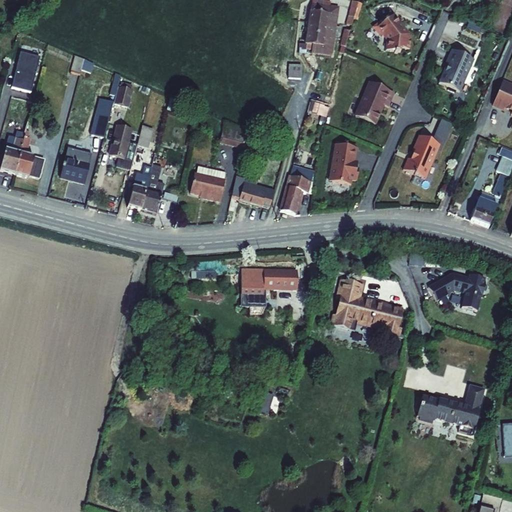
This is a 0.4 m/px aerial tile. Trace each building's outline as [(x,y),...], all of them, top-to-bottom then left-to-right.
[(311,4),(305,54),(311,54),(310,58),(331,61),(338,13),(329,12),(330,7),(311,4)] [(393,17),(379,24),(375,27),(375,31),(377,36),(381,36),(385,43),(384,52),(397,55),(398,51),(408,52),(409,39),(393,17)] [(346,36),(341,53),(348,54),(356,23),(352,21),(346,36)] [(33,93),(41,56),(22,52),(14,89),(33,93)] [(441,76),(435,88),(456,99),(472,66),(449,55),(443,68),(447,71),(447,74),(441,76)] [(92,67),(70,58),(66,76),(77,79),(79,75),(89,78),(92,67)] [(287,69),(286,84),(299,85),(302,70),(287,69)] [(116,78),(110,76),(104,98),(110,100),(109,103),(125,107),(129,93),(125,92),(126,86),(114,83),(116,78)] [(367,87),(351,120),(371,129),(380,109),(384,111),(391,98),(367,87)] [(511,91),(499,87),(490,112),(502,117),(505,115),(509,116),(509,120),(511,120),(511,91)] [(179,106),(171,101),(170,109),(177,111),(179,106)] [(97,103),(87,137),(98,140),(108,105),(97,103)] [(329,108),(317,105),(314,115),(326,118),(329,108)] [(27,124),(13,121),(0,163),(0,176),(25,184),(26,179),(35,182),(41,163),(24,157),(28,142),(24,140),(27,124)] [(246,136),(220,125),(216,138),(221,140),(220,144),(242,150),(246,136)] [(116,126),(109,156),(116,158),(115,166),(129,170),(131,165),(139,167),(146,138),(139,136),(136,144),(127,142),(131,129),(116,126)] [(402,167),(398,178),(420,187),(432,162),(438,165),(452,133),(440,128),(429,150),(415,145),(407,168),(402,167)] [(288,132),(280,129),(274,143),(283,145),(288,132)] [(354,150),(332,146),(328,169),(331,169),(330,185),(348,186),(349,183),(354,181),(356,170),(351,169),(354,150)] [(64,153),(58,181),(79,187),(85,166),(80,164),(75,155),(64,153)] [(473,213),(469,226),(488,233),(511,173),(511,159),(505,156),(496,178),(501,180),(489,213),(485,213),(483,216),(473,213)] [(141,178),(133,176),(124,210),(154,218),(160,196),(150,193),(154,172),(144,169),(141,178)] [(224,177),(196,169),(190,194),(203,197),(202,201),(217,206),(224,177)] [(296,170),(278,211),(292,217),(297,204),(302,206),(311,177),(296,170)] [(247,192),(237,190),(235,203),(257,207),(258,204),(268,206),(270,197),(260,194),(261,190),(247,187),(247,192)] [(423,256),(412,255),(411,265),(422,266),(423,256)] [(275,272),(241,271),(241,307),(262,308),(263,291),(297,291),(297,289),(297,283),(275,280),(275,272)] [(275,280),(297,283),(297,275),(297,272),(275,272),(275,280)] [(482,298),(486,283),(484,282),(485,279),(469,275),(468,279),(461,277),(461,279),(458,278),(457,276),(452,274),(428,289),(436,302),(453,292),(464,295),(461,309),(476,313),(480,298),(482,298)] [(362,286),(343,281),(332,327),(352,332),(354,323),(382,330),(381,335),(396,339),(402,310),(359,300),(362,286)] [(437,402),(421,398),(421,399),(418,412),(416,418),(419,418),(419,420),(432,424),(433,422),(434,422),(434,421),(459,427),(457,432),(471,436),(472,431),(474,431),(479,412),(478,411),(484,391),(469,387),(464,408),(438,401),(437,402)] [(511,450),(511,426),(501,428),(503,451),(511,450)]
